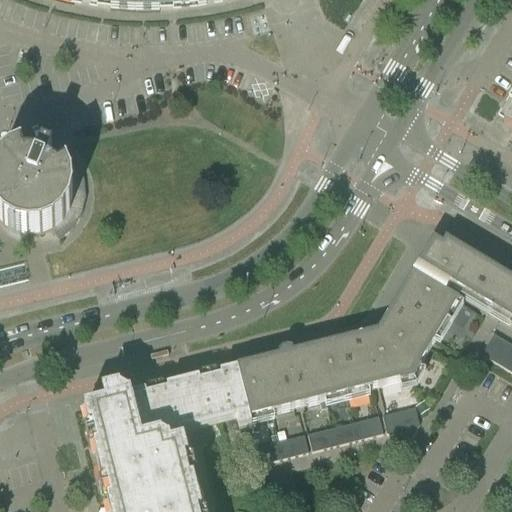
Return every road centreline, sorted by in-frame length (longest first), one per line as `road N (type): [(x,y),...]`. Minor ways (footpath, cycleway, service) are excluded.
road 1 (tertiary): [(0,375),(235,315),(277,291),(333,233),(379,157)]
road 2 (tertiary): [(350,141),(304,214),(250,267),(172,299),(0,338)]
road 3 (unclassified): [(321,104),(240,59),(201,55),(129,62),(101,94),(0,119)]
road 4 (tertiary): [(379,157),(511,234)]
road 5 (tertiary): [(435,0),(367,116)]
road 6 (unclassified): [(386,0),(321,104)]
